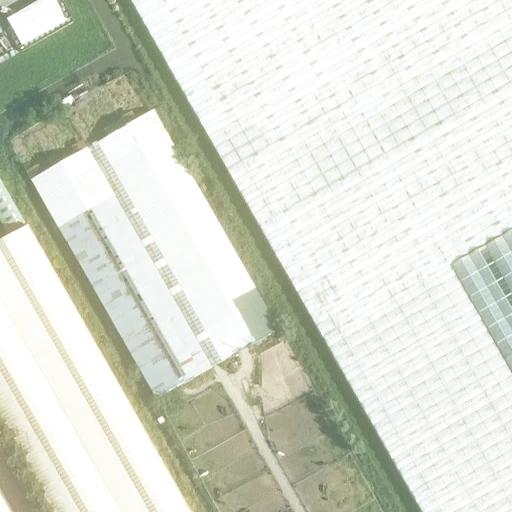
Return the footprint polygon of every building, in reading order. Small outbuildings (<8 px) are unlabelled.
[(22,43),(69,20),(59,0),(37,0),(8,14),(22,43)] [(511,511),(511,380),(448,267),(511,229),(511,0),(128,0),(419,511),(511,511)] [(86,94),(98,116),(107,111),(117,128),(150,109),(128,71),(86,94)] [(154,400),(276,331),(151,112),(29,182),(154,400)] [(0,176),(0,218),(8,233),(25,224),(0,176)] [(187,511),(26,227),(0,242),(0,428),(47,511),(187,511)] [(511,229),(448,267),(511,380),(511,229)] [(8,511),(0,497),(0,511),(8,511)]
